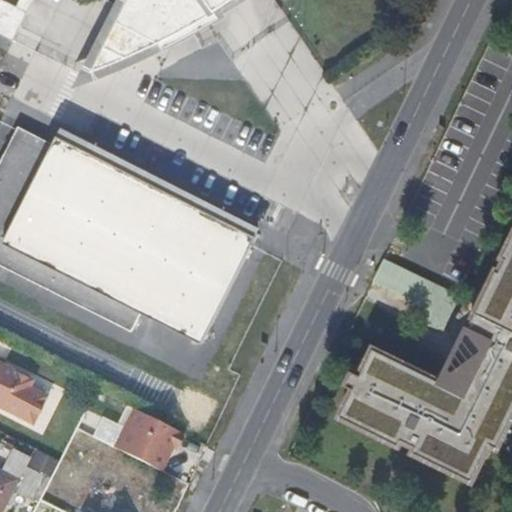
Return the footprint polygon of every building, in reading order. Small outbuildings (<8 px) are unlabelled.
[(0,34),(14,42),(29,13),(17,7),(2,0),(0,4),(0,34)] [(35,0),(21,0),(17,7),(29,13),(35,0)] [(126,0),(121,11),(178,40),(206,23),(214,18),(210,12),(229,0),(126,0)] [(254,0),(229,0),(210,12),(214,18),(216,22),(254,0)] [(137,61),(178,40),(121,11),(86,81),(116,70),(137,61)] [(19,126),(0,162),(0,266),(130,334),(140,315),(201,345),(257,236),(252,232),(81,145),(59,134),(53,145),(19,126)] [(356,389),(343,416),(402,445),(404,440),(419,447),(416,453),(475,482),(493,445),(500,448),(511,424),(511,245),(506,258),(509,259),(503,272),(500,271),(471,330),(473,331),(462,354),(475,372),(459,384),(456,380),(449,385),(376,349),(363,376),(356,373),(349,385),(356,389)] [(385,259),(377,276),(420,298),(430,317),(433,315),(421,295),(428,281),(385,259)] [(433,315),(430,317),(431,324),(441,330),(448,325),(461,297),(428,281),(421,295),(433,315)] [(0,409),(29,424),(43,397),(26,388),(11,381),(15,373),(0,365),(0,409)] [(11,381),(26,388),(30,381),(15,373),(11,381)] [(170,448),(174,450),(181,436),(131,410),(111,448),(158,471),(170,448)] [(26,466),(48,477),(55,463),(34,452),(26,466)] [(0,473),(0,508),(9,492),(26,500),(38,476),(23,468),(27,462),(11,453),(0,474),(0,473)] [(103,511),(125,511),(108,503),(103,511)]
